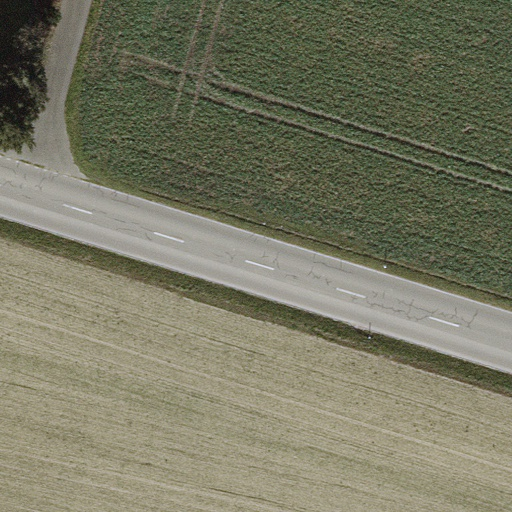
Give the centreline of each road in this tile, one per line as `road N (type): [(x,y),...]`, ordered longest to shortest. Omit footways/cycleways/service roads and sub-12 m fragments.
road 1 (unclassified): [(0,187),(511,342)]
road 2 (track): [(24,193),(78,0)]
